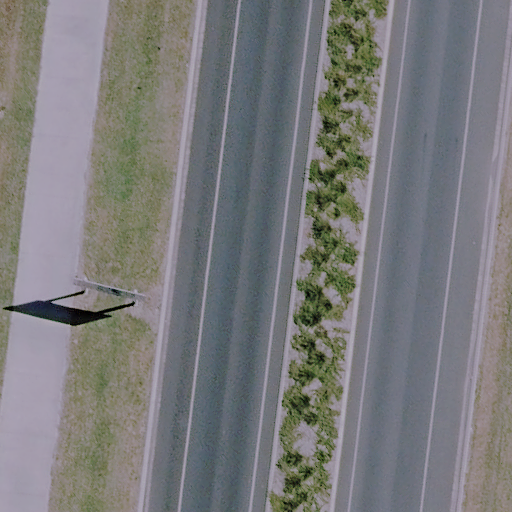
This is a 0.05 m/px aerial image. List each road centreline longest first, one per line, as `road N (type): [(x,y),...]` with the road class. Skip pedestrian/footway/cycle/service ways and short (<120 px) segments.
road 1 (secondary): [(423,0),(361,511)]
road 2 (secondary): [(202,511),(262,0)]
